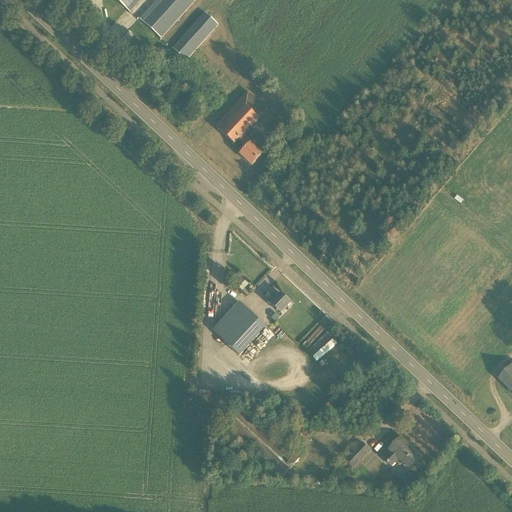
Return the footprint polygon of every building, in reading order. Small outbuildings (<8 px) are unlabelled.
[(116,0),(130,12),(140,0),(116,0)] [(157,0),(140,19),(161,39),(196,0),(157,0)] [(204,13),(179,42),(172,49),(186,61),(218,26),(204,13)] [(249,92),(222,120),(216,127),(234,145),(237,142),(245,150),(241,155),(252,166),(262,155),(242,136),(267,109),(249,92)] [(443,113),(457,118),(459,113),(444,108),(443,113)] [(231,280),(239,287),(245,281),(237,274),(231,280)] [(270,294),(265,299),(281,314),(291,303),(281,294),(276,299),(270,294)] [(240,303),(213,331),(239,356),(266,327),(240,303)] [(327,331),(308,350),(324,365),(343,346),(327,331)] [(511,364),(498,379),(511,392),(511,364)] [(197,391),(196,400),(217,401),(217,391),(197,391)] [(222,424),(269,468),(281,479),(300,459),(288,448),(241,404),(222,424)] [(399,460),(408,469),(419,458),(410,449),(412,448),(401,438),(389,450),(391,452),(384,459),(392,467),(399,460)] [(362,442),(345,461),(353,468),(371,450),(362,442)]
